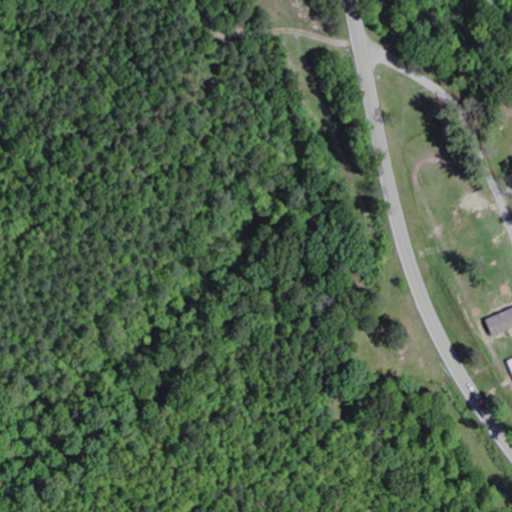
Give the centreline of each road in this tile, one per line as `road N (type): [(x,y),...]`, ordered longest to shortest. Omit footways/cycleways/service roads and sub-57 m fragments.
road 1 (primary): [(350,0),(418,287),(460,374),(511,449)]
road 2 (residential): [(355,23),(427,68),(511,203)]
